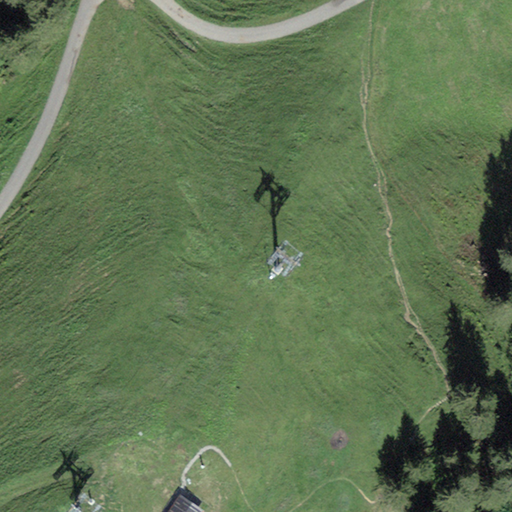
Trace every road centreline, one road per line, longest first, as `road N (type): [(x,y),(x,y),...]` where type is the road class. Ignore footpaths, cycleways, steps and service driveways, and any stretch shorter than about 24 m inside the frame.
road 1 (track): [(0,192),(38,129),(88,0)]
road 2 (track): [(162,0),(190,21),(250,33),(338,0)]
